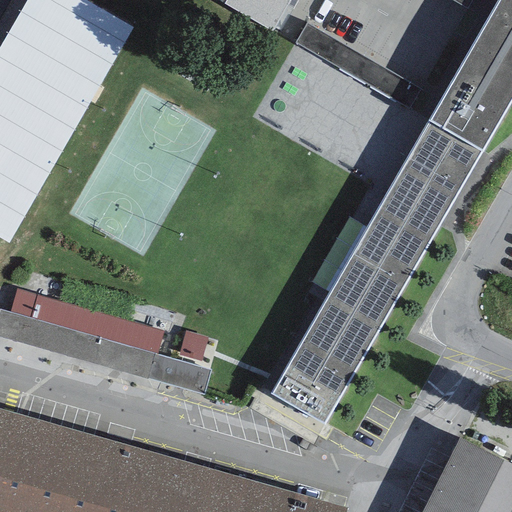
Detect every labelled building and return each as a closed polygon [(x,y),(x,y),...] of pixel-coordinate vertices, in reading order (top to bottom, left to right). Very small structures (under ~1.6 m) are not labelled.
[(133,30),(82,0),(28,0),(0,48),(0,239),(7,243),(133,30)] [(290,0),(216,0),(272,32),(290,0)] [(511,101),(511,0),(500,0),(344,270),(331,293),(280,381),(272,393),(325,424),(511,101)] [(473,0),(448,0),(467,11),(473,0)] [(311,26),(298,47),(343,74),(336,84),(397,120),(416,89),(311,26)] [(125,305),(90,295),(85,312),(21,293),(16,311),(4,308),(0,321),(0,337),(206,398),(213,374),(159,358),(166,335),(120,322),(125,305)] [(344,511),(0,413),(0,511),(344,511)] [(423,511),(510,511),(511,509),(511,463),(463,439),(423,511)]
